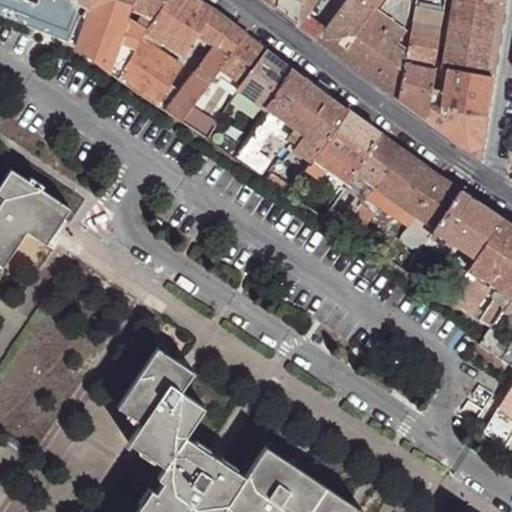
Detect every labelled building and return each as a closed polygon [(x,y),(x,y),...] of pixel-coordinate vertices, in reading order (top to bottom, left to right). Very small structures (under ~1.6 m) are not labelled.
[(0,0),(0,15),(68,40),(70,33),(73,24),(77,13),(79,13),(81,5),(72,0),(55,0),(55,3),(54,3),(50,12),(44,10),(18,0),(0,0)] [(55,0),(47,0),(44,10),(50,12),(54,3),(55,3),(55,0)] [(120,0),(72,0),(81,5),(79,13),(87,18),(84,30),(81,38),(78,47),(107,70),(112,60),(118,43),(121,33),(120,32),(110,28),(120,0)] [(133,0),(120,0),(110,28),(120,32),(126,20),(130,9),(133,0)] [(163,0),(133,0),(130,9),(144,14),(153,17),(163,0)] [(163,0),(153,17),(145,31),(157,39),(185,55),(198,36),(214,12),(194,0),(163,0)] [(263,0),(275,8),(276,0),(263,0)] [(276,0),(275,8),(297,25),(305,14),(315,0),(276,0)] [(318,41),(339,57),(373,8),(361,0),(347,0),(326,30),(318,41)] [(385,0),(378,12),(389,20),(398,7),(392,1),(389,0),(385,0)] [(413,9),(414,0),(402,0),(398,7),(406,12),(404,21),(400,27),(405,31),(410,35),(412,24),(413,21),(411,21),(413,9)] [(413,21),(439,27),(442,4),(441,3),(441,0),(414,0),(413,9),(411,21),(413,21)] [(490,0),(452,0),(442,69),(445,70),(484,76),(484,75),(496,1),(490,0)] [(339,57),(356,69),(389,20),(378,12),(373,8),(339,57)] [(245,34),(214,12),(198,36),(215,47),(196,73),(194,72),(171,105),(166,112),(180,122),(190,108),(200,95),(212,79),(220,68),(245,34)] [(139,21),(137,26),(145,31),(153,17),(144,14),(139,21)] [(297,25),(318,41),(326,30),(321,27),(305,14),(297,25)] [(126,20),(120,32),(121,33),(118,43),(132,52),(140,40),(145,31),(137,26),(132,23),(126,20)] [(356,69),(373,82),(398,42),(405,31),(400,27),(389,20),(356,69)] [(412,24),(438,30),(439,27),(413,21),(412,24)] [(84,30),(73,24),(70,33),(75,35),(81,38),(84,30)] [(397,101),(424,120),(427,104),(429,88),(432,68),(438,30),(412,24),(410,35),(407,53),(397,101)] [(157,39),(145,31),(140,40),(151,47),(154,44),(157,39)] [(266,50),(245,34),(220,68),(235,80),(241,84),(266,50)] [(151,47),(140,40),(132,52),(123,67),(117,77),(156,105),(161,98),(180,67),(158,52),(151,47)] [(373,82),(397,101),(407,53),(398,47),(398,42),(373,82)] [(154,44),(151,47),(158,52),(161,48),(154,44)] [(291,69),(266,50),(241,84),(238,88),(237,90),(263,107),(265,106),(291,69)] [(117,77),(123,67),(112,60),(107,70),(117,77)] [(432,68),(429,88),(442,90),(445,70),(442,69),(432,68)] [(314,85),(291,69),(265,106),(277,115),(292,126),(301,133),(295,141),(291,147),(309,159),(345,109),(314,85)] [(440,106),(484,114),(490,76),(484,75),(484,76),(445,70),(442,90),(440,106)] [(222,87),(212,79),(200,95),(212,103),(222,87)] [(238,88),(241,84),(235,80),(233,84),(238,88)] [(156,105),(166,112),(171,105),(161,98),(156,105)] [(479,146),(484,114),(440,106),(427,104),(424,120),(468,150),(479,146)] [(277,115),(265,106),(263,107),(255,122),(263,129),(267,131),(267,130),(277,115)] [(215,125),(190,108),(180,122),(207,139),(213,129),(215,125)] [(379,134),(345,109),(309,159),(306,163),(342,187),(343,186),(345,184),(353,171),(379,134)] [(292,126),(277,115),(267,130),(281,141),(285,135),(292,126)] [(263,129),(255,122),(239,146),(232,156),(239,162),(243,154),(263,129)] [(301,133),(292,126),(285,135),(295,141),(301,133)] [(239,146),(213,129),(207,139),(232,156),(239,146)] [(398,147),(379,134),(353,171),(367,182),(373,185),(398,147)] [(280,162),(288,154),(279,147),(272,156),(280,162)] [(438,175),(398,147),(373,185),(414,214),(438,175)] [(239,162),(256,173),(263,169),(243,154),(239,162)] [(342,187),(306,163),(304,166),(299,173),(334,198),(342,187)] [(0,270),(27,230),(46,242),(70,205),(42,187),(44,183),(32,174),(29,178),(11,166),(0,181),(0,270)] [(286,192),(290,186),(283,181),(263,169),(256,173),(286,192)] [(367,182),(353,171),(345,184),(343,186),(356,195),(336,225),(342,229),(359,203),(364,196),(369,190),(373,185),(367,182)] [(460,190),(438,175),(414,214),(434,228),(460,190)] [(414,214),(373,185),(369,190),(364,196),(407,226),(412,220),(414,214)] [(502,218),(460,190),(434,228),(433,230),(446,239),(452,243),(475,258),(502,218)] [(372,212),(359,203),(342,229),(355,238),(361,229),(372,212)] [(511,293),(511,224),(502,218),(475,258),(468,268),(491,283),(496,287),(502,290),(511,296),(511,293)] [(416,223),(412,220),(407,226),(404,231),(404,232),(409,234),(416,223)] [(361,229),(355,238),(367,246),(373,237),(361,229)] [(404,232),(404,231),(398,240),(418,253),(423,243),(409,234),(404,232)] [(447,299),(466,270),(455,263),(435,292),(447,299)] [(491,283),(468,268),(466,270),(447,299),(470,314),(491,283)] [(511,320),(511,296),(503,306),(495,319),(508,327),(511,320)] [(495,319),(503,306),(491,299),(477,319),(489,328),(495,319)] [(510,342),(489,328),(478,343),(500,358),(510,342)] [(511,339),(510,342),(500,358),(511,365),(511,339)] [(223,511),(226,507),(233,511),(354,511),(358,508),(260,443),(239,471),(180,432),(200,402),(177,387),(191,366),(155,343),(115,402),(138,419),(126,438),(160,462),(153,473),(161,478),(153,489),(146,484),(127,511),(223,511)] [(511,385),(499,408),(511,417),(511,385)] [(484,432),(506,447),(511,437),(511,417),(499,408),(484,432)]
